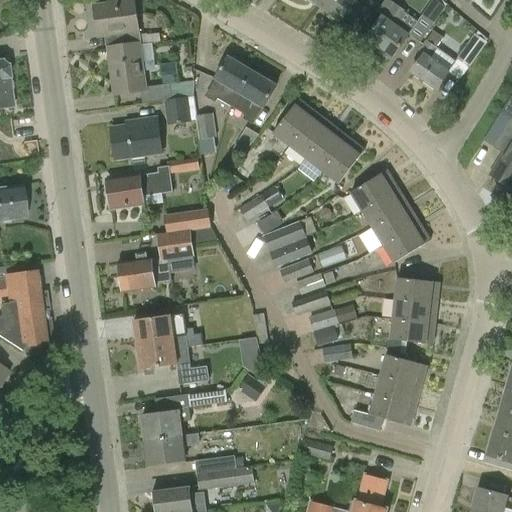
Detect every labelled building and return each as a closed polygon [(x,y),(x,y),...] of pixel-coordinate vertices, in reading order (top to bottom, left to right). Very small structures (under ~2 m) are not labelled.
[(138,36),(133,0),(119,0),(115,1),(115,3),(94,6),(98,38),(112,36),(114,48),(140,44),(140,45),(159,43),(158,34),(146,36),(145,35),(138,36)] [(323,0),(318,7),(340,23),(355,0),(323,0)] [(388,0),(386,0),(377,13),(382,17),(366,40),(392,59),(409,35),(395,25),(405,11),(394,3),(394,4),(388,0)] [(436,0),(434,0),(423,15),(434,23),(446,7),(436,0)] [(449,73),(429,58),(436,48),(443,39),(434,32),(419,52),(424,55),(411,72),(436,90),(449,73)] [(486,43),(475,35),(458,60),(468,68),(486,43)] [(140,44),(114,48),(107,49),(114,95),(146,91),(148,104),(172,101),(172,100),(169,85),(146,88),(140,45),(140,44)] [(218,99),(232,107),(252,73),(228,58),(215,80),(216,80),(206,97),(215,103),(218,99)] [(0,108),(13,107),(7,65),(1,62),(0,61),(0,108)] [(276,87),(252,73),(232,107),(245,115),(243,119),(253,125),(263,108),(263,109),(276,87)] [(511,189),(511,188),(511,97),(502,111),(511,117),(511,118),(494,148),(504,154),(490,176),(511,189)] [(191,122),(188,99),(166,102),(169,125),(191,122)] [(273,134),(290,147),(316,113),(299,100),(273,134)] [(316,113),(290,147),(306,159),(332,126),(316,113)] [(215,140),(212,116),(197,118),(201,142),(215,140)] [(136,121),(137,125),(111,129),(115,160),(161,154),(156,119),(136,121)] [(332,126),(306,159),(322,172),(348,138),(332,126)] [(244,156),(258,136),(246,129),(233,150),(244,156)] [(339,184),(365,151),(348,138),(322,172),(339,184)] [(169,168),(159,169),(160,175),(140,178),(140,177),(107,181),(109,196),(107,198),(111,209),(143,205),(142,198),(173,193),(170,175),(199,171),(197,160),(168,164),(169,168)] [(387,171),(351,193),(362,211),(398,189),(387,171)] [(0,221),(25,218),(21,186),(0,189),(0,221)] [(398,189),(362,211),(372,229),(408,206),(398,189)] [(240,210),(247,222),(269,210),(262,198),(240,210)] [(408,206),(372,229),(383,246),(419,224),(408,206)] [(210,230),(208,212),(185,215),(187,232),(210,230)] [(265,238),(270,253),(307,238),(301,224),(265,238)] [(430,242),(419,224),(383,246),(394,264),(430,242)] [(172,284),(171,279),(168,261),(194,258),(191,232),(157,237),(160,260),(152,262),(152,259),(134,261),(134,262),(119,264),(121,279),(119,281),(120,287),(122,288),(123,292),(138,290),(138,291),(156,288),(155,287),(172,284)] [(313,256),(307,238),(270,253),(276,270),(313,256)] [(331,266),(326,252),(317,256),(322,269),(331,266)] [(280,272),(285,285),(314,274),(309,261),(280,272)] [(0,338),(9,345),(13,338),(23,344),(23,347),(45,345),(41,320),(47,319),(46,311),(40,311),(34,272),(5,275),(6,281),(0,281),(0,338)] [(333,273),(323,276),(327,287),(336,284),(333,273)] [(296,284),(302,297),(326,288),(321,275),(296,284)] [(439,283),(397,279),(395,300),(437,304),(439,283)] [(292,304),(296,315),(331,305),(328,294),(292,304)] [(437,304),(395,300),(393,320),(435,324),(437,304)] [(335,312),(339,325),(357,319),(353,306),(335,312)] [(308,318),(313,333),(339,325),(335,312),(334,310),(308,318)] [(186,337),(183,315),(135,322),(138,342),(175,337),(175,338),(186,337)] [(265,315),(255,317),(260,347),(270,345),(265,315)] [(433,345),(435,324),(393,320),(390,341),(433,345)] [(335,327),(318,333),(313,334),(317,349),(339,342),(335,327)] [(202,338),(201,335),(187,337),(189,348),(203,346),(202,338)] [(186,337),(175,338),(175,337),(138,342),(142,370),(179,365),(177,351),(189,349),(189,348),(187,337),(186,337)] [(353,360),(350,346),(324,350),(326,364),(353,360)] [(386,355),(381,376),(422,387),(427,367),(386,355)] [(0,365),(0,385),(9,372),(0,365)] [(345,369),(337,367),(335,375),(343,377),(345,369)] [(209,382),(207,368),(176,372),(178,387),(209,382)] [(258,382),(250,377),(239,391),(256,404),(267,389),(275,395),(283,384),(266,371),(258,382)] [(375,395),(416,407),(422,387),(381,376),(375,395)] [(500,410),(511,413),(511,388),(507,387),(500,410)] [(142,417),(145,441),(182,436),(180,422),(190,420),(189,410),(227,405),(225,393),(176,400),(178,412),(142,417)] [(416,407),(375,395),(370,415),(355,412),(351,425),(381,432),(384,419),(411,427),(416,407)] [(511,413),(500,410),(494,433),(511,438),(511,413)] [(511,438),(494,433),(487,456),(511,463),(511,438)] [(182,437),(182,436),(145,441),(149,466),(186,461),(184,448),(200,446),(198,435),(182,437)] [(301,454),(329,461),(333,449),(305,441),(301,454)] [(195,461),(197,474),(237,469),(235,456),(195,461)] [(252,468),(237,469),(197,474),(200,491),(254,484),(252,468)] [(353,511),(345,511),(310,502),(307,511),(386,511),(387,509),(381,507),(388,480),(366,475),(359,501),(356,500),(353,511)] [(203,494),(191,496),(190,487),(153,492),(156,511),(204,511),(206,511),(203,494)] [(478,489),(471,511),(504,511),(503,511),(507,497),(478,489)] [(17,494),(11,490),(10,492),(2,504),(1,504),(0,505),(7,509),(17,494)]
